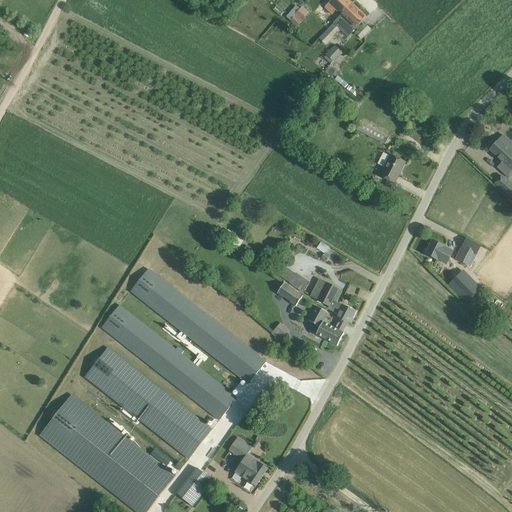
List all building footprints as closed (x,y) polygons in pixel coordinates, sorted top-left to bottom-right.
[(341,15),(352,3),(348,0),(331,0),(324,7),(332,15),(336,10),(341,15)] [(341,15),(334,22),(341,30),(341,31),(347,37),(367,17),(352,3),(341,15)] [(297,27),(305,17),(298,11),(290,21),(297,27)] [(364,23),(355,33),(362,39),(371,29),(364,23)] [(329,61),(330,63),(331,64),(333,61),(334,62),(342,53),(341,53),(344,49),(340,44),(337,47),(335,45),(326,55),(327,55),(324,59),(328,63),(329,61)] [(361,121),(356,130),(384,144),(389,136),(361,121)] [(511,142),(504,135),(490,150),(503,162),(497,168),(509,179),(511,176),(511,142)] [(391,155),(390,156),(383,153),(377,164),(383,167),(379,175),(395,183),(405,162),(391,155)] [(511,197),(511,184),(502,176),(495,183),(511,198),(511,197)] [(444,247),(433,241),(426,254),(438,260),(447,264),(453,251),(444,247)] [(461,248),(456,259),(471,267),(476,256),(461,248)] [(266,362),(259,356),(149,269),(131,291),(187,335),(185,338),(191,343),(193,340),(249,384),(266,362)] [(462,271),(450,284),(466,301),(479,290),(462,271)] [(310,283),(297,273),(291,283),(303,293),(310,283)] [(339,289),(327,282),(319,278),(311,296),(318,300),(318,301),(329,307),(328,309),(334,312),(333,314),(336,316),(336,317),(349,324),(356,311),(333,300),(339,289)] [(303,296),(285,283),(278,294),(296,307),(303,296)] [(220,420),(238,398),(182,354),(184,351),(178,347),(176,349),(120,305),(102,328),(220,420)] [(344,333),(324,322),(328,313),(316,307),(308,321),(320,327),(316,334),(337,346),(344,333)] [(290,331),(281,323),(272,333),(281,342),(290,331)] [(109,347),(85,378),(131,414),(129,417),(133,420),(135,416),(189,459),(213,429),(109,347)] [(147,511),(175,477),(72,395),(40,435),(137,511),(147,511)] [(253,447),(241,440),(246,432),(241,428),(236,436),(238,437),(230,450),(244,459),(235,472),(248,480),(247,481),(256,487),(268,468),(257,461),(258,460),(257,459),(256,460),(248,454),(253,447)] [(197,468),(177,493),(193,507),(214,481),(197,468)]
